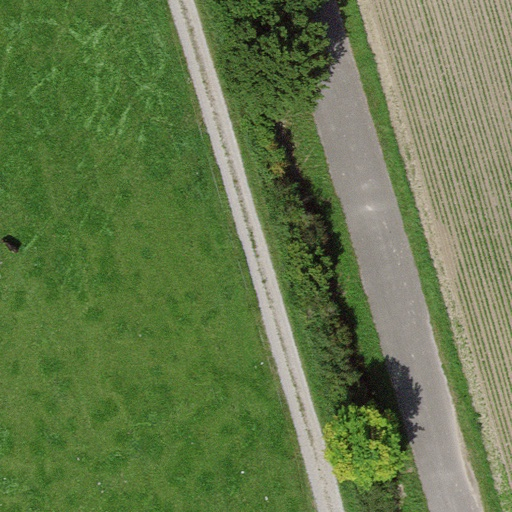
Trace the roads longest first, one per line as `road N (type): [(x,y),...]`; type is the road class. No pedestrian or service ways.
road 1 (track): [(329,511),(180,0)]
road 2 (track): [(460,511),(320,0)]
